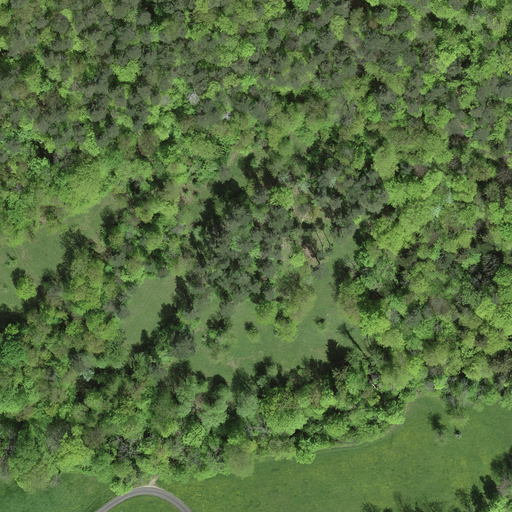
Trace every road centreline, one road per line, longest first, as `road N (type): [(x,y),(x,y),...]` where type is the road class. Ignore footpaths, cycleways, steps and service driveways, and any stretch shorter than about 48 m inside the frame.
road 1 (track): [(143,490),(203,438),(203,413),(52,299),(0,211)]
road 2 (residential): [(511,161),(424,115),(294,0)]
